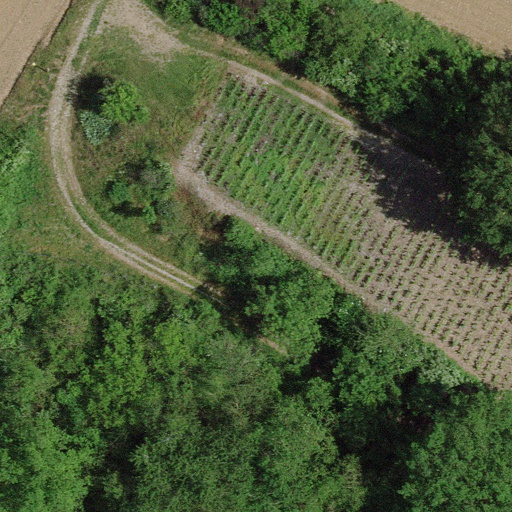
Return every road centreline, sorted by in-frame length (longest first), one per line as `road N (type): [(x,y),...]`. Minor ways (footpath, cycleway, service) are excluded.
road 1 (track): [(511,503),(484,474),(393,412),(98,225),(71,182),(63,131),(74,70),(104,0)]
road 2 (track): [(105,0),(224,44),(511,201)]
